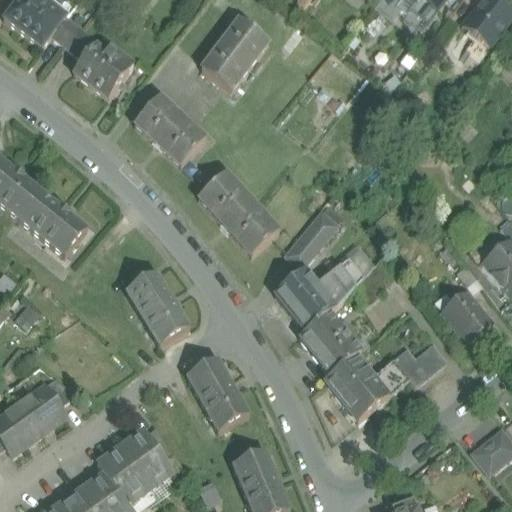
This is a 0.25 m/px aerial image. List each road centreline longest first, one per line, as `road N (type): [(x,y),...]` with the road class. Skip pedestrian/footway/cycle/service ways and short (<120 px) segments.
road 1 (residential): [(0,82),(124,181),(175,236),(238,326)]
road 2 (residential): [(238,326),(0,498)]
road 3 (residential): [(511,367),(331,511)]
road 4 (residential): [(238,326),(287,408),(331,511)]
